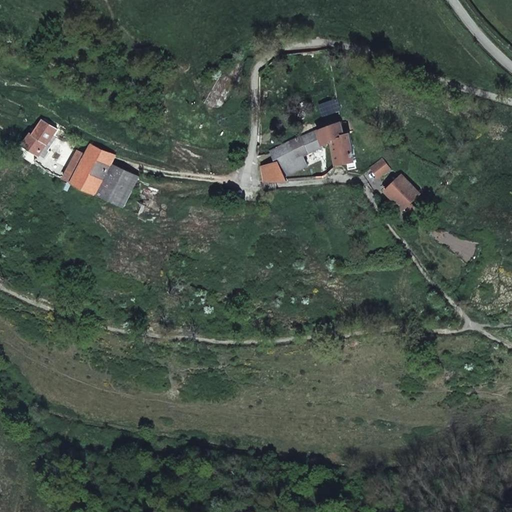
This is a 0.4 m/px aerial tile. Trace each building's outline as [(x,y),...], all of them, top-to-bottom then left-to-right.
[(40,154),(36,160),(96,193),(97,193),(111,162),(115,153),(91,142),(86,153),(81,164),(73,159),(70,166),(45,156),(49,151),(45,148),(58,128),(45,118),(35,132),(33,131),(25,143),(40,154)] [(281,144),(273,149),(275,160),(261,166),(265,182),(287,180),(284,176),(305,168),(301,149),(335,141),(336,160),(355,159),(353,130),(347,131),(345,118),(303,127),(280,142),(281,144)] [(78,148),(73,159),(81,164),(86,153),(78,148)] [(378,160),(369,170),(377,176),(385,167),(378,160)] [(124,206),(139,176),(111,162),(97,193),(124,206)] [(295,179),(326,174),(326,166),(305,168),(284,176),(287,180),(295,179)] [(405,208),(420,193),(400,174),(385,189),(405,208)]
